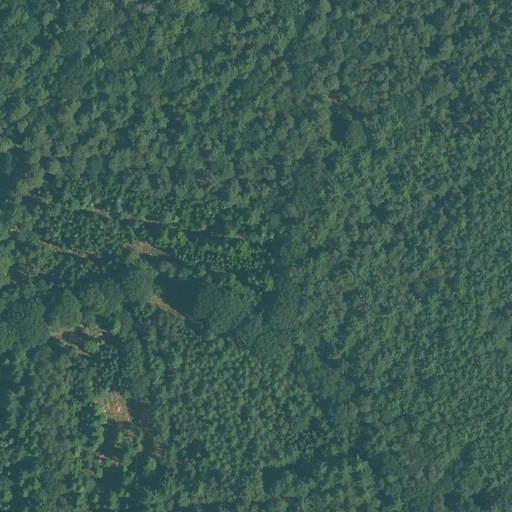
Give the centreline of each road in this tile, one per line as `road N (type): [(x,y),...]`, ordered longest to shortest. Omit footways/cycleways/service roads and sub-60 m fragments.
road 1 (track): [(371,511),(351,420),(322,389),(278,362),(338,0)]
road 2 (track): [(0,144),(306,195)]
road 3 (track): [(322,97),(511,130)]
